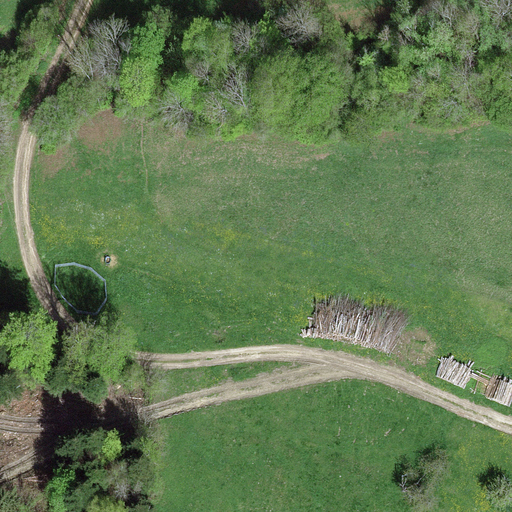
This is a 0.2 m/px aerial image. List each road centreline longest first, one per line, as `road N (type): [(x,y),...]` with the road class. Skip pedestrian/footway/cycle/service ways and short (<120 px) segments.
road 1 (track): [(511,425),(323,357),(254,352),(167,362),(92,347),(48,310),(22,222),(21,173),(30,113),(83,0)]
road 2 (track): [(355,369),(65,426),(0,421)]
